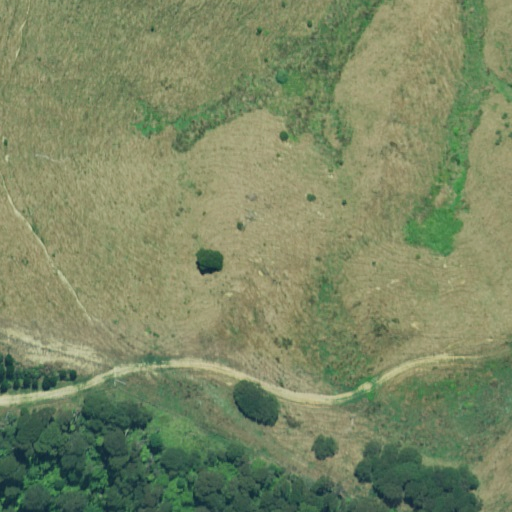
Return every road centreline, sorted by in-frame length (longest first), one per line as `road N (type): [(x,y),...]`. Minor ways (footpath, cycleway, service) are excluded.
road 1 (track): [(511,335),(447,368),(343,376),(299,404),(70,360),(0,328)]
road 2 (track): [(0,400),(126,371)]
